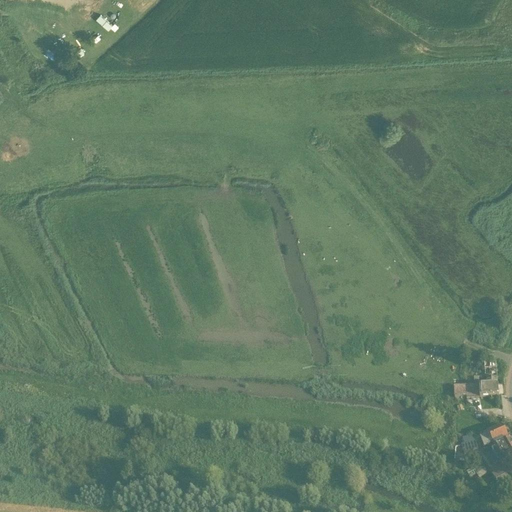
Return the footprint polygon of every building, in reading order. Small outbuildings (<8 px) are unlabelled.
[(481,386),(496,384),(495,362),(479,363),(481,386)] [(479,378),(465,379),(465,387),(479,386),(479,378)] [(496,384),(481,386),(479,386),(465,387),(453,388),(454,398),(466,397),(466,399),(479,398),(498,397),(498,387),(497,387),(496,384)] [(487,434),(479,437),(484,447),(492,444),(493,446),(508,439),(501,426),(486,432),(487,434)] [(464,445),(475,441),(473,436),(463,439),(464,445)] [(495,456),(489,459),(493,466),(499,463),(499,464),(511,456),(511,439),(511,438),(491,449),(495,456)] [(464,445),(460,446),(463,455),(477,450),(475,441),(464,445)] [(483,461),(474,468),(466,472),(469,477),(477,473),(477,472),(480,471),(482,474),(489,470),(483,461)] [(499,487),(509,480),(502,469),(492,476),(499,487)]
